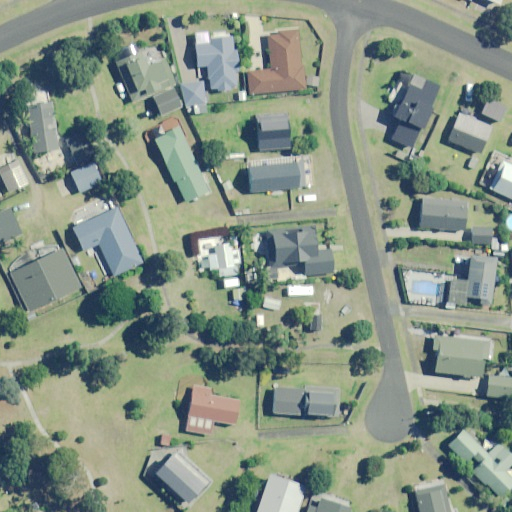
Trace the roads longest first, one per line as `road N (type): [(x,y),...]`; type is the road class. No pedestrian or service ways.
road 1 (residential): [(348,0),(336,111),(389,345),(392,410)]
road 2 (residential): [(348,0),(511,69)]
